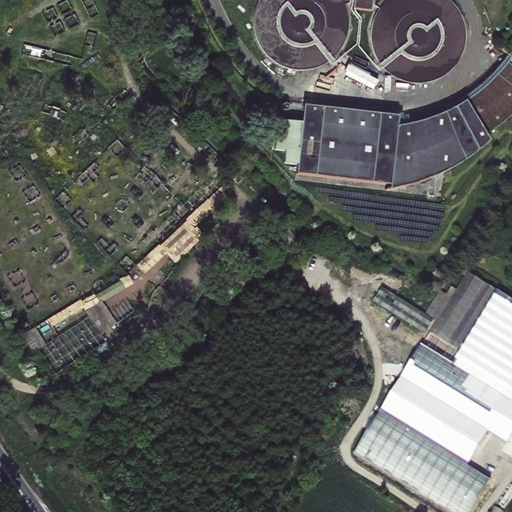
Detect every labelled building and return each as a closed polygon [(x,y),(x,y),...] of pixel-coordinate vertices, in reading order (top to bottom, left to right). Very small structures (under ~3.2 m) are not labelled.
[(372,0),(354,0),(354,7),(372,9),(372,0)] [(391,115),(299,103),(290,173),(378,184),(377,190),(400,186),(427,176),(457,160),(482,140),(478,134),(495,121),(511,104),(511,55),(483,84),(456,103),(426,118),(390,128),(391,115)] [(176,262),(205,235),(189,218),(161,245),(176,262)] [(502,409),(511,415),(511,299),(465,270),(462,273),(466,275),(381,409),(468,463),(468,462),(482,441),(502,409)] [(433,319),(382,287),(373,301),(425,333),(433,319)] [(41,349),(58,372),(105,338),(89,315),(41,349)] [(469,511),(491,476),(468,462),(468,463),(381,409),(353,455),(444,511),(469,511)] [(511,415),(502,409),(482,441),(500,452),(511,433),(511,415)]
